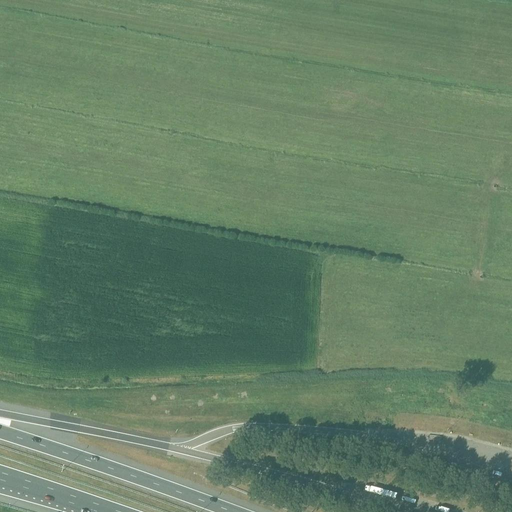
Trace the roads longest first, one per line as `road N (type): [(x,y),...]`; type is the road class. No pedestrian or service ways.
road 1 (motorway): [(233,511),(0,431)]
road 2 (motorway): [(180,449),(0,415)]
